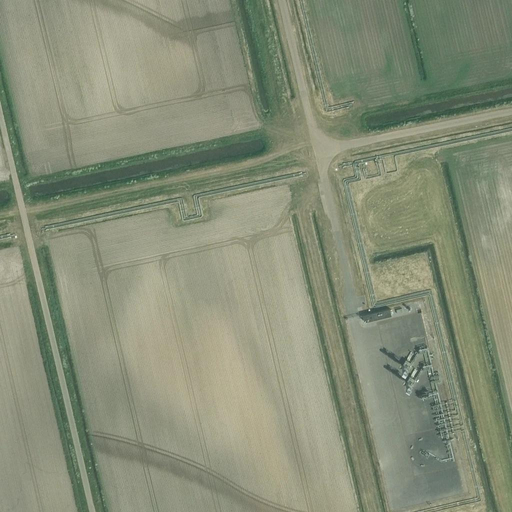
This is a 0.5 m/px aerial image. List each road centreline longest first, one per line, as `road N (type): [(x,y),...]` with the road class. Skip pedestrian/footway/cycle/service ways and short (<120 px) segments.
road 1 (unclassified): [(92,511),(0,112)]
road 2 (unclassified): [(281,0),(317,151),(511,111)]
road 3 (track): [(0,223),(317,151)]
